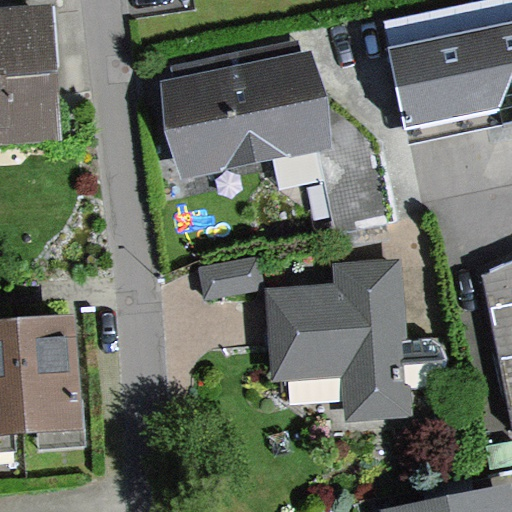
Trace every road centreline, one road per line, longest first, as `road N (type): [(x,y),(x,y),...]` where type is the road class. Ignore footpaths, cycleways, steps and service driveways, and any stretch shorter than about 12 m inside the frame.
road 1 (residential): [(97,0),(136,511)]
road 2 (unknown): [(511,201),(397,169),(318,41)]
